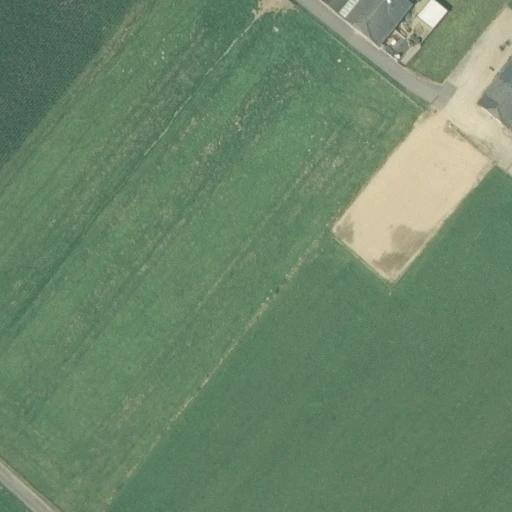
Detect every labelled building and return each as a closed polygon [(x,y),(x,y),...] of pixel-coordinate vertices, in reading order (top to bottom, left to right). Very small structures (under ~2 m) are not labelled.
[(325,0),(323,3),(338,16),(350,0),(325,0)] [(363,2),(360,0),(350,0),(338,16),(346,22),(363,2)] [(412,7),(403,0),(363,0),(363,2),(346,22),(379,49),(412,7)] [(434,31),(448,13),(433,0),(418,19),(434,31)] [(511,62),(488,93),(488,94),(478,107),(511,133),(511,131),(511,62)]
